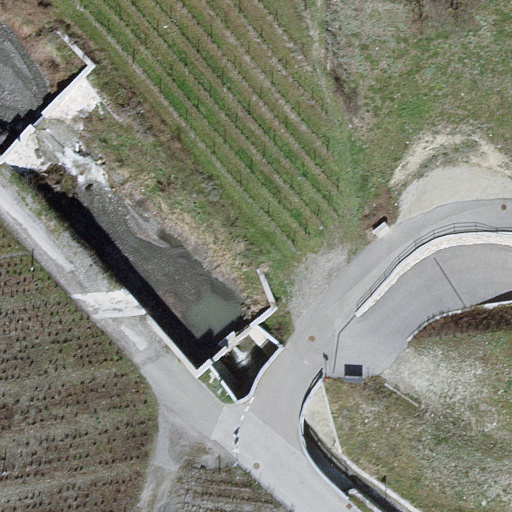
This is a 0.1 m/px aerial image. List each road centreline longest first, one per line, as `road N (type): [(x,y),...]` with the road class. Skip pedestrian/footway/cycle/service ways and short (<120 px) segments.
road 1 (residential): [(331,511),(274,459),(267,438),(272,410),(310,339),(354,273),(427,218),(511,211)]
road 2 (track): [(0,192),(156,362),(232,430),(267,438)]
